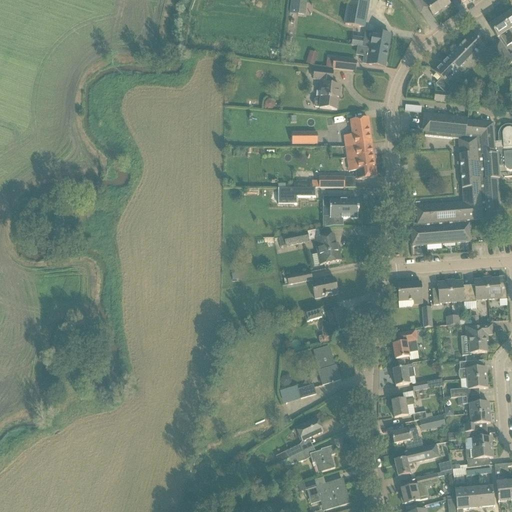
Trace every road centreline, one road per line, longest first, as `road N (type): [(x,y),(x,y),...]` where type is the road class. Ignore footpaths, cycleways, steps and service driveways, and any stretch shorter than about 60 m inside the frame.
road 1 (unclassified): [(382,272),(399,77),(433,39),(493,0)]
road 2 (unclassified): [(381,511),(368,425),(382,272)]
road 3 (residential): [(382,272),(511,262)]
